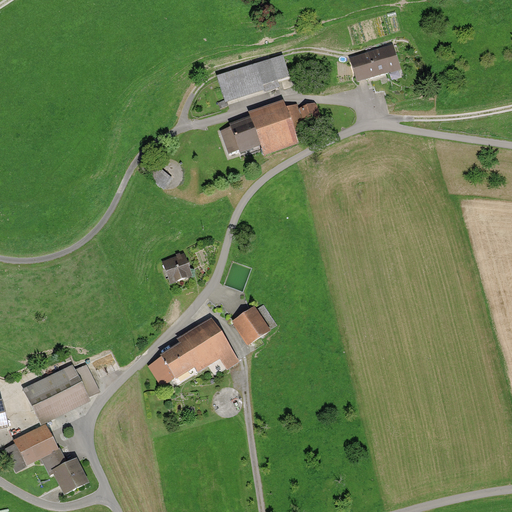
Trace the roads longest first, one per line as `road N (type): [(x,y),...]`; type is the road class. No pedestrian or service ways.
road 1 (unclassified): [(115,511),(87,436),(98,407),(202,301),(253,190),(289,163),(377,121)]
road 2 (track): [(0,259),(55,256),(92,233),(140,153),(183,130)]
road 3 (unclassified): [(377,121),(359,105),(291,100),(183,130)]
road 4 (unclassified): [(377,121),(511,147)]
road 5 (track): [(511,108),(377,121)]
